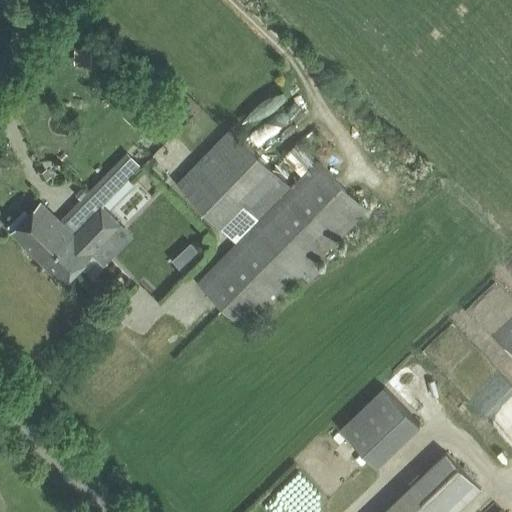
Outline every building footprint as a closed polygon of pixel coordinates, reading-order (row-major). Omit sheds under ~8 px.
[(75,43),(74,63),(91,64),(92,44),(75,43)] [(143,111),(145,113),(167,134),(177,124),(162,109),(153,101),(143,111)] [(237,241),(198,280),(247,329),(368,208),(318,158),(291,184),(232,125),(177,182),(237,241)] [(12,232),(45,265),(74,235),(73,234),(41,202),(12,232)] [(74,235),(45,265),(63,283),(78,269),(93,254),(92,253),(120,224),(101,206),(73,234),(74,235)] [(192,241),(172,255),(180,267),(200,253),(192,241)] [(137,332),(166,315),(146,282),(117,300),(137,332)] [(382,383),(339,426),(377,465),(420,422),(382,383)] [(445,450),(379,511),(456,511),(481,488),(445,450)]
